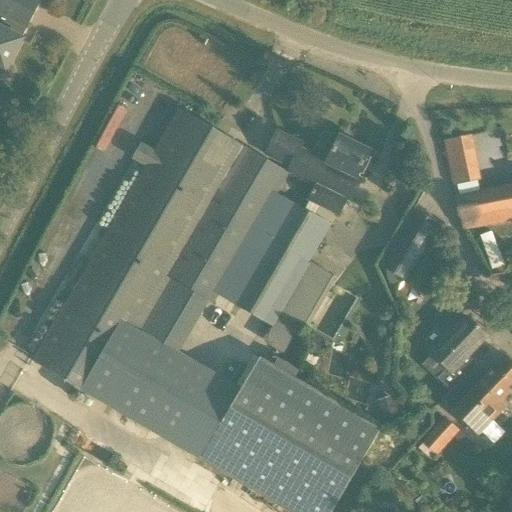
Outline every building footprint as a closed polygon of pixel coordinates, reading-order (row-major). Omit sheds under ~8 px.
[(0,0),(0,69),(5,72),(42,0),(41,0),(0,0)] [(212,305),(218,295),(276,194),(288,174),(245,148),(179,110),(32,362),(289,511),(331,511),(381,428),(261,358),(242,390),(140,331),(170,280),(212,305)] [(339,215),(346,200),(350,202),(361,179),(357,177),(359,173),(363,175),(371,159),(367,156),(369,151),(340,137),(327,162),(300,149),(302,144),(277,132),(266,155),(290,167),(288,172),(316,186),(309,200),(339,215)] [(468,138),(445,142),(454,185),(477,180),(468,138)] [(424,163),(417,166),(421,177),(428,175),(424,163)] [(511,185),(456,197),(463,229),(511,219),(511,185)] [(276,194),(218,295),(272,328),(273,327),(310,264),(331,227),(276,194)] [(440,227),(413,211),(380,266),(408,282),(440,227)] [(0,325),(12,333),(49,276),(37,268),(0,324),(0,325)] [(468,357),(487,337),(468,318),(423,364),(450,391),(476,364),(468,357)] [(472,392),(461,382),(443,401),(474,430),(500,403),(511,390),(511,363),(505,356),(479,383),(480,383),(472,392)] [(381,400),(386,417),(402,413),(397,395),(381,400)] [(436,454),(457,431),(445,420),(424,443),(436,454)]
